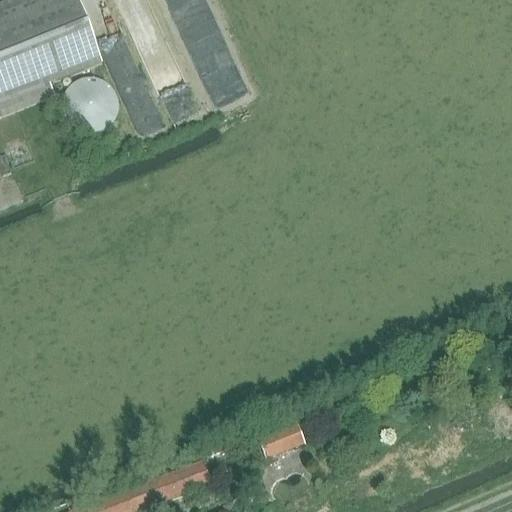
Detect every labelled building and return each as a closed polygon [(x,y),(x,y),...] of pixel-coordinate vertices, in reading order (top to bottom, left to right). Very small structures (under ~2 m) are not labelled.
[(0,121),(55,100),(50,86),(102,66),(76,0),(15,0),(0,6),(0,121)] [(229,94),(194,0),(157,0),(195,106),(229,94)] [(120,120),(121,115),(120,111),(119,105),(116,100),(113,96),(110,93),(105,90),(95,87),(90,87),(84,88),(81,90),(75,94),(70,99),(68,103),(66,109),(65,114),(66,120),(67,126),(70,131),(73,134),(77,138),(82,141),(88,142),(92,143),(98,142),(103,141),(108,138),(113,134),(116,130),(119,126),(120,120)] [(257,442),(261,450),(266,462),(305,447),(296,427),(257,442)] [(149,511),(210,488),(200,464),(77,511),(149,511)]
